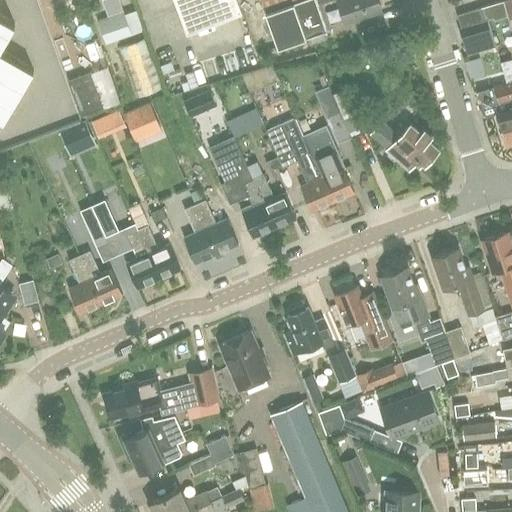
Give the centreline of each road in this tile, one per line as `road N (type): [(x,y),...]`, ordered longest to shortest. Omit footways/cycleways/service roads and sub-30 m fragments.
road 1 (residential): [(0,418),(37,376),(67,358),(485,193)]
road 2 (unclassified): [(485,193),(423,0)]
road 3 (unclassified): [(85,511),(0,426)]
